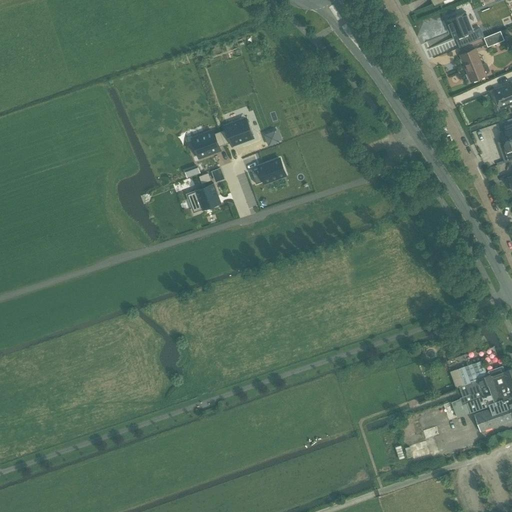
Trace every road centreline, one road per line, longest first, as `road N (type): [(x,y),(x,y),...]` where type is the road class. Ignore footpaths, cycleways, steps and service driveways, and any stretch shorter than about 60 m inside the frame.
road 1 (residential): [(511,256),(385,0)]
road 2 (secondary): [(510,291),(371,64)]
